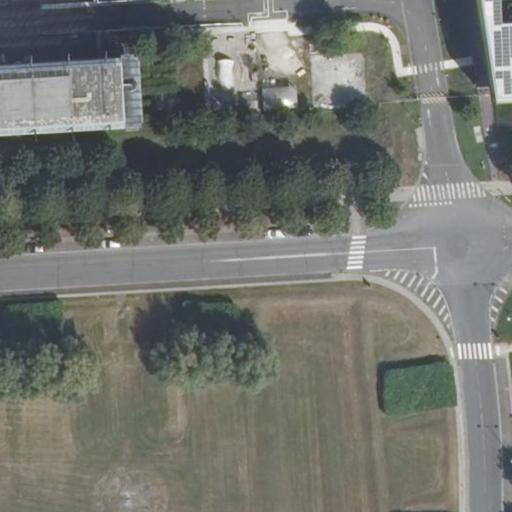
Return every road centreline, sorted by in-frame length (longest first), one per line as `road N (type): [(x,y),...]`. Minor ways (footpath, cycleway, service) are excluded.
road 1 (tertiary): [(459,245),(0,272)]
road 2 (unclassified): [(486,511),(476,350),(459,245)]
road 3 (unclassified): [(459,245),(419,0)]
